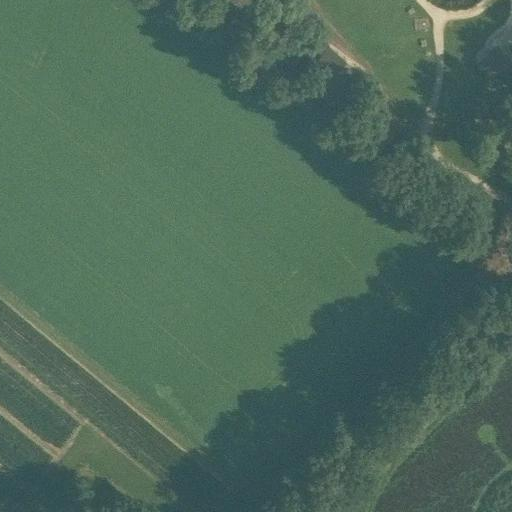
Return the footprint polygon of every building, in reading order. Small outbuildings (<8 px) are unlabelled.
[(204,0),(200,6),(216,19),(222,10),(239,22),(255,0),(204,0)] [(309,38),(292,26),(286,34),(270,22),(251,48),(267,60),(273,51),(290,64),(309,38)] [(495,81),(511,64),(511,60),(496,44),(477,62),(495,81)] [(313,84),(339,103),(351,86),(342,80),(355,64),(329,45),(317,61),(325,67),(313,84)] [(366,126),(386,147),(398,135),(378,115),(366,126)]
